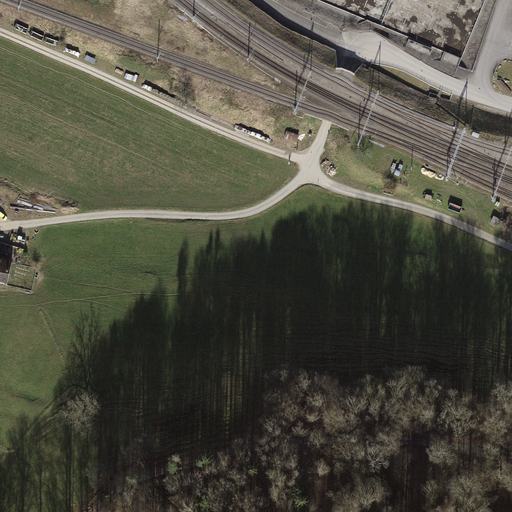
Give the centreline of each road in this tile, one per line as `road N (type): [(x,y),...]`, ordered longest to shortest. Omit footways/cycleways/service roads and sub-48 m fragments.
road 1 (track): [(511,455),(435,442),(270,445),(168,469),(125,488),(99,511)]
road 2 (track): [(0,32),(311,170)]
road 3 (track): [(311,170),(340,190),(511,246)]
road 4 (residential): [(511,105),(379,48),(355,52)]
